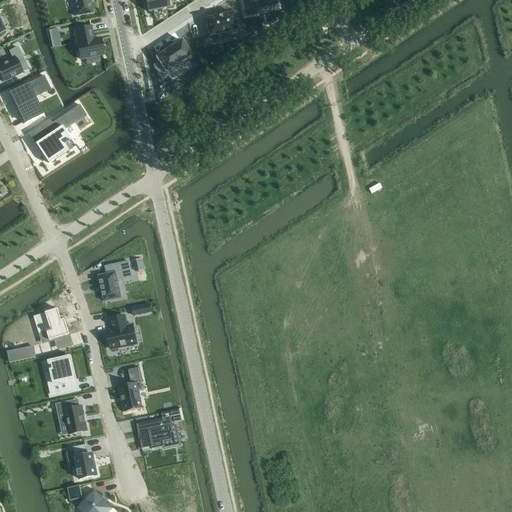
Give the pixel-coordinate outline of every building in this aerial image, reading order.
[(71,0),(74,8),(75,16),(93,12),(90,0),(71,0)] [(145,0),(148,11),(172,6),(173,6),(171,0),(145,0)] [(241,0),(245,17),(259,14),(257,7),(277,3),(275,0),(241,0)] [(232,12),(205,18),(208,35),(216,33),(218,40),(236,36),(234,29),(235,29),(232,12)] [(91,26),(75,29),(78,42),(77,43),(80,59),(85,58),(87,64),(100,62),(99,55),(103,54),(100,38),(93,39),(91,26)] [(49,30),(48,31),(50,37),(51,37),(59,35),(57,29),(49,30)] [(158,61),(153,65),(161,78),(168,74),(166,72),(191,55),(181,40),(172,46),(171,46),(164,50),(165,51),(155,57),(158,61)] [(12,58),(0,63),(0,75),(3,82),(22,72),(22,71),(28,68),(24,60),(18,47),(9,51),(9,52),(12,58)] [(44,75),(10,92),(17,106),(25,122),(23,123),(24,124),(42,115),(33,96),(50,88),(44,75)] [(44,138),(36,143),(48,163),(49,163),(75,147),(74,146),(70,139),(81,132),(74,122),(85,114),(79,105),(52,122),(50,120),(37,128),(44,138)] [(418,172),(406,175),(408,187),(410,195),(423,192),(424,194),(425,197),(426,203),(438,200),(435,189),(458,184),(455,172),(456,171),(455,170),(452,171),(450,163),(442,165),(441,162),(431,164),(432,168),(417,171),(418,172)] [(142,258),(134,260),(137,272),(145,270),(142,258)] [(107,275),(98,276),(104,303),(121,299),(117,281),(115,273),(130,270),(128,262),(105,267),(107,275)] [(45,313),(34,316),(40,333),(43,343),(68,335),(62,316),(64,316),(64,315),(60,316),(58,309),(54,310),(52,306),(44,309),(45,313)] [(363,339),(342,344),(347,365),(388,356),(386,350),(403,346),(405,352),(445,342),(440,321),(420,325),(416,311),(404,314),(403,312),(394,314),(394,313),(392,313),(390,314),(383,316),(383,315),(382,316),(380,316),(380,318),(371,320),(372,322),(359,325),(362,336),(363,339)] [(113,330),(107,332),(111,349),(137,344),(133,326),(127,327),(124,315),(110,318),(113,330)] [(33,346),(7,352),(9,363),(36,357),(33,346)] [(54,384),(50,385),(52,394),(70,390),(68,381),(74,380),(69,357),(54,361),(56,370),(51,371),(54,384)] [(131,384),(119,387),(119,388),(125,413),(143,409),(137,384),(143,382),(139,367),(128,370),(131,384)] [(73,400),(55,404),(57,412),(64,411),(69,434),(87,431),(85,422),(85,421),(84,417),(84,416),(81,406),(75,407),(73,400)] [(178,409),(161,413),(162,416),(173,414),(173,416),(175,422),(181,421),(184,420),(183,413),(182,408),(178,409)] [(163,419),(136,424),(139,434),(140,434),(141,440),(140,440),(142,449),(151,447),(152,449),(164,446),(164,448),(180,444),(176,425),(173,426),(171,417),(163,419)] [(85,444),(73,447),(73,449),(75,457),(80,480),(98,476),(93,453),(87,454),(85,444)] [(156,502),(155,502),(157,511),(192,511),(196,511),(197,511),(188,470),(178,472),(180,484),(162,488),(165,502),(156,504),(156,502)] [(80,485),(67,488),(70,501),(83,498),(80,485)] [(115,511),(96,489),(78,504),(84,511),(115,511)]
